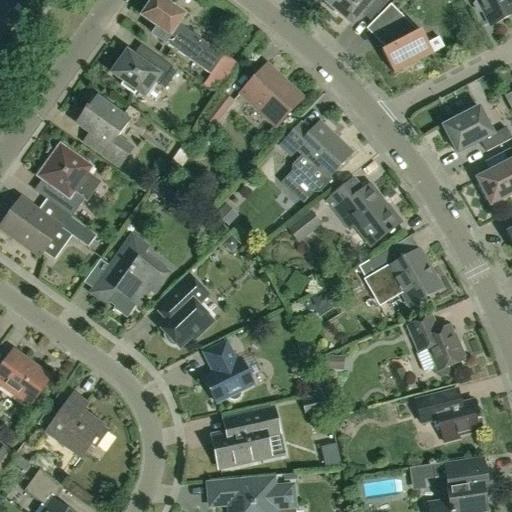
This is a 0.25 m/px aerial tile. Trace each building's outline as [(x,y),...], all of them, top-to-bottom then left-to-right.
[(36,0),(21,0),(19,3),(30,12),(38,1),(36,0)] [(157,28),(152,35),(223,84),(237,64),(207,44),(207,45),(178,25),(184,15),(162,0),(149,0),(147,3),(148,7),(146,10),(147,10),(142,17),(157,28)] [(338,12),(351,23),(364,8),(369,8),(377,15),(389,0),(326,0),(323,4),(336,15),(338,12)] [(511,0),(476,0),(477,1),(474,5),(478,12),(483,12),(490,27),(511,15),(511,0)] [(418,32),(390,5),(377,18),(386,27),(379,34),(386,41),(389,48),(382,52),(393,74),(444,48),(439,37),(427,43),(421,31),(418,32)] [(164,90),(177,72),(153,55),(145,65),(127,52),(111,74),(123,82),(120,86),(134,95),(136,92),(144,98),(154,83),(164,90)] [(276,127),(302,99),(266,66),(240,94),(276,127)] [(233,103),(223,95),(196,129),(206,137),(233,103)] [(132,149),(117,138),(129,121),(96,98),(88,109),(87,107),(84,110),(85,111),(76,124),(90,133),(83,143),(119,168),(132,149)] [(479,108),(453,121),(443,127),(457,154),(481,142),(486,153),(511,140),(506,129),(493,135),(479,108)] [(329,177),(351,154),(352,153),(351,152),(350,153),(320,125),(321,124),(320,123),(310,133),(309,132),(309,133),(301,126),(302,125),(301,124),(279,147),(280,147),(281,147),(290,155),(289,156),(290,157),(297,149),(303,154),(292,166),(292,171),(315,193),(320,192),(332,180),(329,177)] [(211,146),(197,140),(191,152),(205,159),(211,146)] [(47,201),(61,211),(71,218),(84,200),(86,202),(100,182),(88,174),(92,168),(60,145),(37,177),(55,190),(47,201)] [(478,180),(484,191),(491,205),(511,193),(511,148),(502,153),(508,164),(478,180)] [(353,181),(353,180),(326,201),(349,230),(356,225),(371,244),(370,245),(371,246),(388,233),(390,235),(394,232),(392,230),(401,223),(388,206),(385,208),(369,187),(370,187),(369,186),(360,192),(352,182),(353,181)] [(176,207),(183,194),(165,185),(159,198),(176,207)] [(71,218),(61,211),(53,223),(21,199),(0,228),(0,229),(39,257),(60,228),(88,248),(96,236),(71,218)] [(134,228),(139,212),(124,207),(119,224),(134,228)] [(319,224),(311,213),(289,230),(297,242),(319,224)] [(132,236),(103,277),(91,293),(107,305),(110,300),(117,304),(113,309),(127,319),(136,306),(137,307),(149,290),(154,294),(164,279),(138,260),(147,248),(132,236)] [(401,261),(393,247),(358,267),(380,304),(402,291),(410,305),(409,306),(410,307),(441,289),(440,288),(439,289),(418,252),(419,251),(401,261)] [(159,327),(164,332),(164,334),(164,336),(165,338),(166,340),(167,341),(168,343),(170,344),(172,345),(173,345),(175,346),(177,346),(179,348),(190,337),(193,340),(212,322),(210,320),(210,321),(210,322),(209,323),(199,312),(201,310),(197,305),(207,295),(190,278),(156,310),(166,320),(159,327)] [(447,368),(463,361),(462,358),(464,355),(461,348),(457,347),(449,327),(438,332),(431,317),(407,327),(418,354),(428,349),(435,366),(434,370),(437,377),(440,378),(447,375),(449,372),(447,368)] [(237,400),(239,398),(241,395),(240,392),(254,385),(241,360),(236,362),(226,342),(203,354),(204,356),(206,355),(210,364),(209,365),(210,367),(212,366),(215,372),(203,378),(216,404),(228,398),(231,400),(234,401),(237,400)] [(0,385),(1,385),(29,406),(49,378),(13,353),(0,371),(0,385)] [(457,390),(439,395),(415,401),(421,424),(438,420),(444,444),(459,440),(459,437),(482,430),(479,420),(480,419),(479,416),(478,417),(474,401),(461,405),(457,390)] [(108,430),(102,426),(82,412),(87,405),(74,396),(48,433),(81,456),(91,442),(96,446),(108,430)] [(326,397),(304,402),(306,412),(329,407),(326,397)] [(273,409),(235,417),(224,419),(227,433),(212,437),(219,469),(220,469),(220,465),(232,462),(233,466),(270,458),(265,435),(278,432),(273,409)] [(489,470),(485,470),(483,458),(432,465),(434,479),(446,477),(449,501),(428,504),(429,511),(483,511),(486,511),(484,498),(493,496),(489,470)] [(72,511),(55,500),(63,488),(63,487),(39,470),(24,491),(46,506),(41,511),(72,511)] [(274,482),(274,477),(208,482),(208,486),(209,485),(210,495),(209,496),(210,510),(228,508),(228,511),(288,511),(288,510),(294,509),(292,485),(291,485),(291,487),(267,489),(266,478),(273,477),(274,482)] [(370,477),(369,496),(410,498),(411,479),(370,477)] [(107,484),(97,495),(109,507),(119,496),(107,484)]
